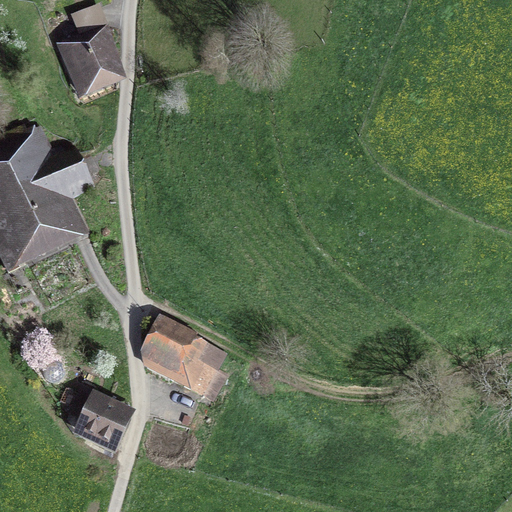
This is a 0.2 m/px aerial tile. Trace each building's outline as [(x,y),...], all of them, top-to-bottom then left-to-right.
[(72,17),(80,36),(97,28),(104,25),(96,6),(72,17)] [(57,46),(76,91),(117,73),(97,28),(80,36),(57,46)] [(0,259),(1,261),(70,229),(57,202),(90,186),(70,145),(37,160),(24,131),(0,142),(0,259)] [(144,345),(153,350),(145,367),(212,401),(225,374),(215,369),(223,353),(187,333),(184,340),(154,325),(144,345)] [(80,397),(71,415),(85,422),(79,435),(114,451),(132,413),(96,396),(93,403),(80,397)]
